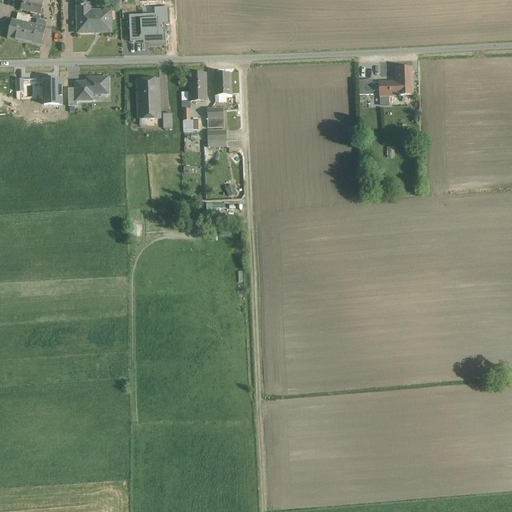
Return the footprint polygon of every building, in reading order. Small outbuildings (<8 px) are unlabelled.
[(43,0),(32,0),(31,4),(29,4),(28,13),(40,16),(43,0)] [(89,0),(76,0),(78,35),(110,34),(110,20),(106,20),(106,12),(90,13),(89,0)] [(29,4),(23,2),(20,11),(28,13),(29,4)] [(155,15),(128,16),(130,42),(144,41),(144,44),(165,43),(164,25),(171,25),(170,8),(154,9),(155,15)] [(28,24),(11,20),(7,39),(23,43),(28,24)] [(45,28),(28,24),(23,43),(41,47),(45,28)] [(412,68),(396,69),(396,83),(386,83),(386,96),(412,96),(412,68)] [(230,74),(214,75),(215,96),(215,103),(226,103),(226,96),(231,96),(230,74)] [(205,75),(189,75),(190,92),(183,92),(183,101),(190,101),(206,101),(205,75)] [(108,78),(91,79),(91,83),(76,83),(76,89),(76,101),(77,101),(93,101),(92,95),(108,94),(108,78)] [(45,80),(45,104),(62,104),(62,97),(60,97),(60,90),(58,90),(58,86),(54,86),(54,84),(60,84),(60,80),(45,80)] [(158,80),(137,81),(138,120),(159,120),(158,80)] [(373,80),(359,81),(360,95),(374,95),(373,80)] [(76,89),(68,89),(68,107),(77,107),(77,101),(76,101),(76,89)] [(190,101),(183,101),(183,92),(181,92),(182,111),(183,111),(190,110),(190,101)] [(222,110),(207,110),(207,128),(223,128),(222,110)] [(172,114),(163,115),(163,129),(173,129),(172,114)] [(226,131),(207,132),(208,142),(226,142),(226,131)] [(233,187),(226,190),(229,197),(236,194),(233,187)]
